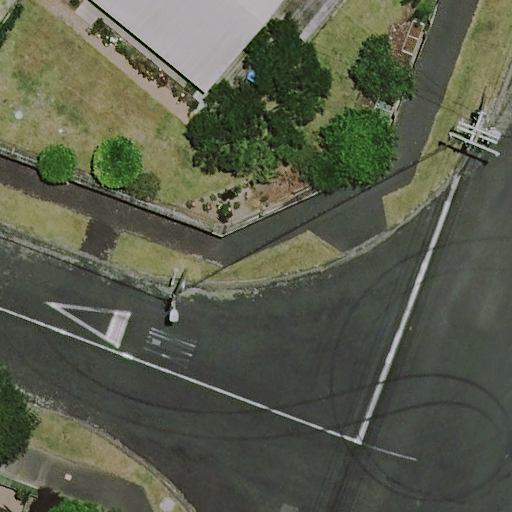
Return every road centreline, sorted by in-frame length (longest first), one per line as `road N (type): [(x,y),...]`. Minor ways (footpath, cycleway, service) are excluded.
road 1 (residential): [(468,485),(0,310)]
road 2 (residential): [(511,371),(468,485)]
